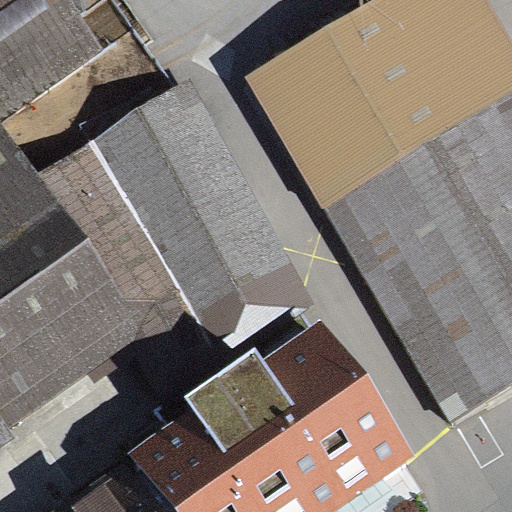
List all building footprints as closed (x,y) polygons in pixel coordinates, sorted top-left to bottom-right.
[(0,0),(0,127),(97,62),(54,0),(0,0)] [(409,0),(249,95),(447,426),(511,387),(511,80),(464,0),(409,0)] [(181,88),(32,190),(20,199),(128,356),(161,411),(306,308),(181,88)] [(32,190),(0,143),(0,442),(128,356),(20,199),(32,190)] [(186,434),(122,478),(145,511),(354,511),(407,475),(304,328),(175,418),(186,434)] [(145,511),(122,478),(73,511),(145,511)]
